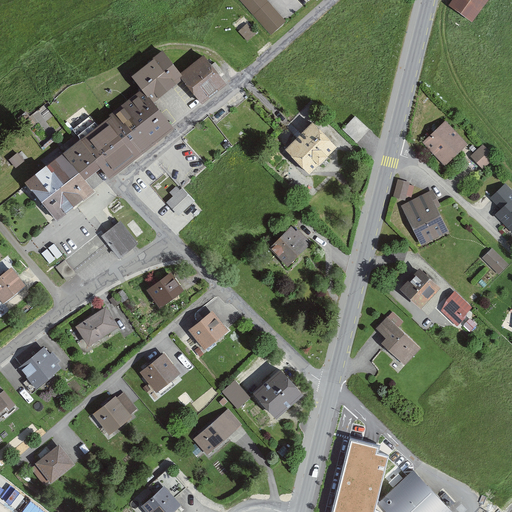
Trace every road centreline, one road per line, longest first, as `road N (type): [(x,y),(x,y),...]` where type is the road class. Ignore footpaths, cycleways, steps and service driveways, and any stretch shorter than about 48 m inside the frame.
road 1 (unclassified): [(170,243),(118,185),(330,0)]
road 2 (residential): [(221,285),(15,463)]
road 3 (secondary): [(330,391),(390,137)]
road 4 (unclassified): [(170,243),(113,273),(0,355)]
road 5 (unclassified): [(390,137),(511,253)]
road 6 (unclassified): [(330,391),(221,285)]
road 7 (secondary): [(390,137),(426,0)]
road 8 (secondary): [(301,511),(330,391)]
